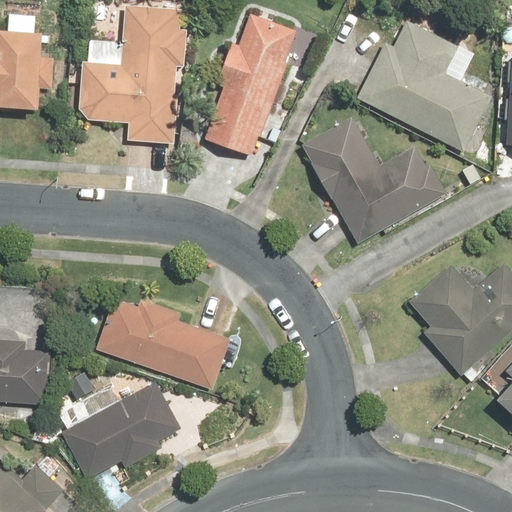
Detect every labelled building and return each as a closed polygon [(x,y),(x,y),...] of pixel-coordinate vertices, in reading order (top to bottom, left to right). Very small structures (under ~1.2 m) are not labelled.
[(186,7),(128,2),(123,61),(86,58),(82,106),(91,118),(132,121),(131,137),(178,141),(182,94),(178,93),(181,65),(187,65),(191,27),(184,27),(186,7)] [(208,136),(257,153),(301,28),(253,11),(243,42),(236,40),(221,82),(227,84),(208,136)] [(389,39),(360,96),(467,150),(495,94),(449,71),(463,44),(411,17),(397,43),(389,39)] [(50,27),(5,24),(4,44),(0,43),(0,106),(44,110),(46,86),(56,87),(58,55),(48,55),(50,27)] [(356,115),(307,142),(361,240),(450,191),(434,161),(429,164),(418,144),(383,163),(356,115)] [(427,330),(465,374),(511,333),(511,265),(508,260),(477,287),(456,262),(413,299),(434,323),(427,330)] [(119,296),(100,348),(216,388),(234,336),(182,318),(184,311),(146,297),(143,304),(119,296)] [(0,400),(50,404),(54,349),(29,347),(30,339),(0,337),(0,400)] [(160,379),(65,430),(91,478),(125,460),(128,466),(166,446),(163,439),(186,426),(160,379)] [(0,511),(45,511),(69,487),(41,461),(27,476),(2,454),(0,455),(0,511)]
